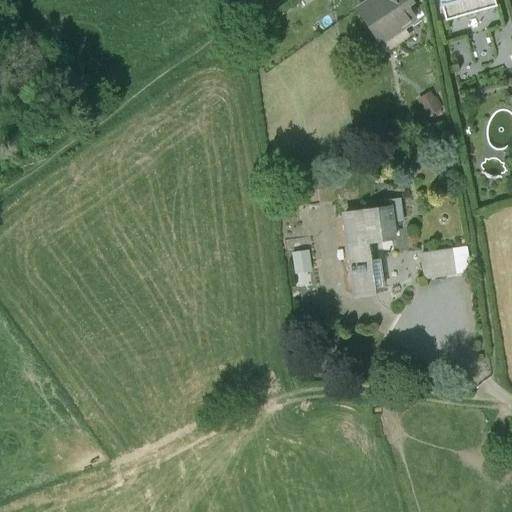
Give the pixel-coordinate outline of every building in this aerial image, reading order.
[(367,0),(366,1),(355,8),(377,41),(413,17),(404,4),(410,0),(367,0)] [(439,0),(445,20),(496,7),(494,0),(439,0)] [(431,59),(416,61),(421,84),(435,81),(431,59)] [(381,199),(382,204),(391,203),(394,225),(403,224),(400,197),(381,199)] [(382,204),(340,210),(352,296),(375,293),(374,286),(383,285),(379,256),(369,258),(367,240),(395,236),(394,225),(391,203),(382,204)] [(284,239),(296,322),(319,319),(307,236),(284,239)] [(420,251),(423,277),(455,272),(452,247),(420,251)]
